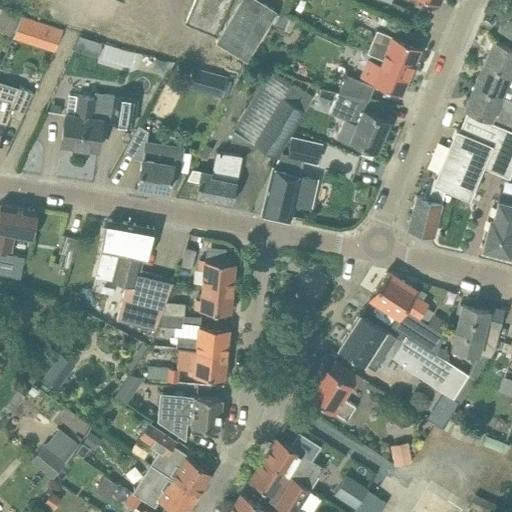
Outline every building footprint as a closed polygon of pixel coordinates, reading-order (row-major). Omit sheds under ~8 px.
[(122,0),(124,1),(124,0),(194,0),(185,22),(217,36),(232,0),(122,0)] [(273,20),(277,11),(278,10),(260,0),(240,0),(216,41),(247,60),(271,20),(273,20)] [(511,30),(511,4),(508,3),(499,25),(511,30)] [(0,14),(0,30),(11,36),(21,16),(4,7),(0,14)] [(381,10),(377,20),(387,24),(391,14),(381,10)] [(288,17),(277,11),(273,20),(284,26),(288,17)] [(25,39),(35,18),(23,14),(14,35),(25,39)] [(368,52),(383,58),(383,57),(411,69),(421,46),(402,39),(377,29),(368,52)] [(76,47),(96,51),(99,39),(79,35),(76,47)] [(484,62),(511,73),(511,45),(493,39),(484,62)] [(383,57),(383,58),(381,62),(370,58),(363,76),(383,85),(401,92),(411,69),(383,57)] [(153,69),(164,72),(168,61),(156,58),(153,69)] [(484,62),(475,84),(502,95),(511,73),(484,62)] [(270,70),(233,128),(276,156),(313,96),(293,83),(292,84),(270,70)] [(339,93),(365,99),(368,99),(374,85),(347,73),(339,93)] [(216,74),(211,94),(224,97),(229,78),(216,74)] [(0,108),(9,111),(8,113),(21,119),(33,92),(35,93),(39,83),(34,80),(30,90),(20,86),(20,87),(0,80),(0,108)] [(511,115),(511,112),(511,99),(502,95),(475,84),(465,106),(511,125),(511,115)] [(162,90),(155,107),(167,111),(174,95),(162,90)] [(97,92),(96,97),(89,96),(69,93),(66,113),(66,112),(61,143),(63,143),(97,148),(99,149),(103,119),(126,122),(130,97),(97,92)] [(365,99),(339,93),(330,112),(346,119),(358,124),(351,139),(377,150),(390,119),(361,107),(365,99)] [(49,111),(59,112),(60,105),(50,103),(49,111)] [(484,166),(500,125),(467,111),(459,129),(456,128),(427,198),(416,195),(408,228),(434,234),(445,188),(471,198),(484,166)] [(134,135),(125,151),(135,156),(142,157),(138,185),(169,190),(172,171),(178,172),(179,170),(187,171),(190,151),(182,150),(182,145),(147,140),(148,130),(140,125),(134,135)] [(511,129),(500,125),(484,166),(510,177),(511,171),(511,129)] [(233,202),(241,156),(217,152),(213,173),(201,171),(192,169),(188,178),(199,180),(196,194),(197,195),(197,194),(232,201),(233,202)] [(267,191),(262,211),(291,217),(294,203),(311,207),(317,177),(300,174),(281,168),(272,166),(267,191)] [(511,201),(498,198),(494,218),(491,217),(484,247),(510,253),(511,245),(511,201)] [(0,207),(0,250),(10,252),(13,233),(34,237),(35,229),(38,209),(1,203),(0,207)] [(162,314),(166,302),(164,302),(173,279),(139,270),(142,258),(146,259),(154,226),(108,218),(105,238),(103,249),(104,249),(97,277),(113,279),(127,283),(117,320),(155,329),(157,325),(158,325),(162,314)] [(79,239),(68,236),(60,258),(72,262),(79,239)] [(186,248),(181,263),(190,266),(195,252),(186,248)] [(204,284),(233,287),(235,262),(200,258),(199,269),(205,269),(204,284)] [(392,325),(407,334),(436,353),(439,346),(440,344),(442,341),(443,332),(418,317),(428,302),(414,293),(417,288),(388,270),(370,297),(398,315),(392,325)] [(233,287),(204,284),(202,300),(197,299),(196,308),(230,311),(233,287)] [(166,302),(162,314),(184,315),(185,303),(166,302)] [(462,403),(465,398),(495,348),(500,326),(486,322),(489,309),(463,302),(457,329),(458,329),(454,346),(478,351),(468,373),(454,365),(439,388),(462,403)] [(375,369),(386,353),(396,336),(360,313),(339,346),(375,369)] [(200,317),(184,315),(162,314),(158,325),(175,326),(174,335),(178,336),(176,347),(198,349),(198,350),(227,352),(229,327),(200,324),(200,317)] [(152,334),(140,327),(135,336),(147,343),(152,334)] [(447,360),(436,353),(407,334),(403,340),(392,357),(404,364),(403,365),(439,388),(454,365),(447,360)] [(449,353),(445,347),(439,346),(436,353),(447,360),(449,353)] [(190,373),(224,376),(227,352),(198,350),(197,365),(190,365),(190,373)] [(326,367),(308,394),(348,419),(357,405),(344,396),(352,383),(356,386),(362,377),(335,359),(329,369),(326,367)] [(147,378),(167,380),(168,367),(148,365),(147,378)] [(167,380),(179,381),(180,369),(168,367),(167,380)] [(51,379),(45,374),(41,380),(47,384),(51,379)] [(130,374),(114,397),(125,405),(145,377),(143,376),(130,374)] [(222,397),(194,395),(191,425),(220,427),(222,397)] [(177,440),(149,421),(139,436),(167,455),(177,440)] [(53,478),(80,444),(60,428),(46,445),(44,444),(31,460),(53,478)] [(99,438),(89,431),(83,441),(92,447),(99,438)] [(277,436),(263,458),(309,488),(324,466),(277,436)] [(391,445),(395,465),(413,462),(408,441),(391,445)] [(173,478),(198,493),(212,471),(182,453),(177,460),(182,463),(173,478)] [(271,500),(285,510),(289,511),(293,511),(309,488),(263,458),(250,478),(275,494),(271,500)] [(334,493),(356,508),(353,511),(380,511),(387,502),(368,490),(369,488),(347,474),(334,493)] [(104,476),(97,488),(111,497),(118,485),(104,476)] [(185,511),(198,493),(173,478),(165,491),(160,488),(155,496),(180,511),(185,511)] [(142,496),(133,490),(126,502),(134,508),(142,496)] [(273,511),(241,491),(228,511),(273,511)] [(55,510),(62,498),(51,492),(45,504),(55,510)] [(483,511),(495,511),(499,504),(475,493),(470,506),(483,511)]
